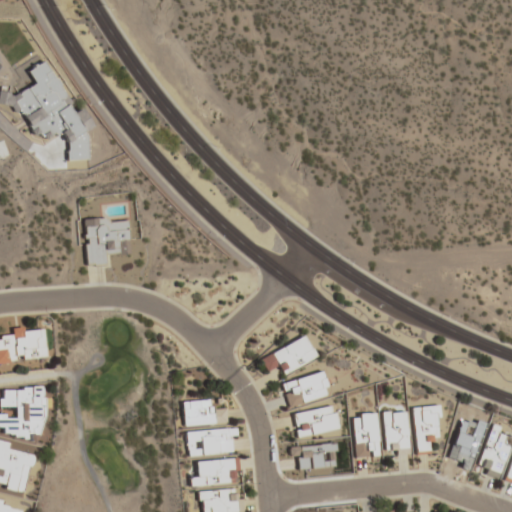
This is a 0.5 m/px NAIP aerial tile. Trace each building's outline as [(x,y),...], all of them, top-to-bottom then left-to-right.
[(80,221),(83,266),(104,265),(103,254),(118,253),(118,242),(127,241),(125,218),(80,221)] [(0,362),(44,359),(41,326),(8,328),(9,337),(0,337),(0,362)] [(279,375),(314,358),(304,336),(258,358),(265,372),(275,367),(279,375)] [(327,396),(321,372),(279,382),(285,407),(327,396)] [(41,386),(0,387),(0,406),(13,407),(13,415),(0,415),(0,426),(1,426),(1,437),(42,436),(41,386)] [(181,426),(223,423),(222,408),(211,409),(210,400),(179,401),(181,426)] [(290,413),(295,437),(337,430),(332,405),(290,413)] [(410,407),(412,455),(430,454),(429,436),(439,436),(437,405),(410,407)] [(406,455),(403,410),(379,412),(382,457),(406,455)] [(350,414),(352,458),(376,456),(373,413),(350,414)] [(489,427),(475,464),(483,467),(480,474),(494,480),(511,435),(489,427)] [(183,431),(184,442),(197,441),(198,454),(235,452),(233,428),(183,431)] [(0,488),(25,493),(32,455),(5,450),(7,442),(0,440),(0,488)] [(511,447),(501,482),(511,485),(511,447)] [(236,484),(235,458),(194,460),(195,477),(187,477),(187,487),(236,484)] [(240,511),(240,496),(233,497),(232,489),(196,491),(197,511),(240,511)] [(19,511),(19,510),(0,506),(2,497),(0,496),(0,511),(19,511)]
